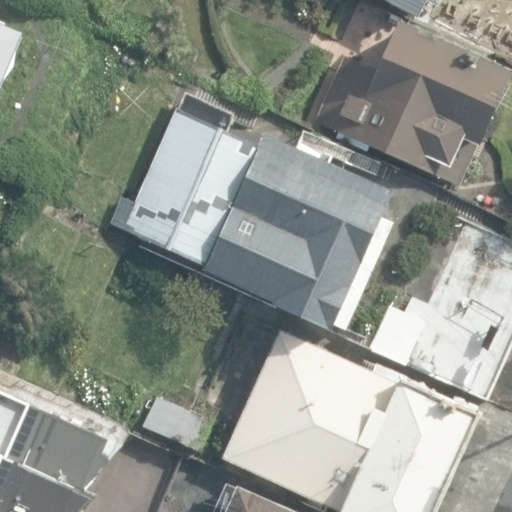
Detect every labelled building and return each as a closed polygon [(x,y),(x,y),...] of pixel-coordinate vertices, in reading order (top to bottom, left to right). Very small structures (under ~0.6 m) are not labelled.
[(511,0),(411,0),(406,17),(511,60),(511,0)] [(0,137),(42,21),(0,5),(0,137)] [(511,115),(511,69),(351,10),(309,123),(485,188),(511,115)] [(408,187),(185,81),(113,230),(340,321),(408,187)] [(418,302),(377,284),(356,335),(478,387),(511,307),(511,241),(454,217),(418,302)] [(438,511),(482,413),(281,325),(223,455),(352,511),(438,511)] [(0,443),(99,491),(125,438),(0,378),(0,443)] [(0,443),(0,505),(14,511),(89,511),(99,491),(0,443)] [(290,511),(242,491),(233,511),(290,511)]
